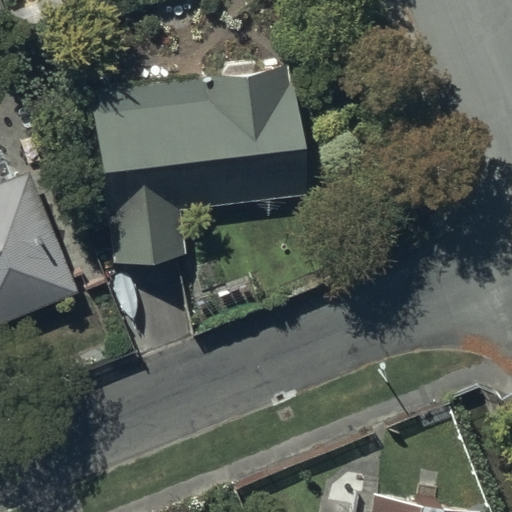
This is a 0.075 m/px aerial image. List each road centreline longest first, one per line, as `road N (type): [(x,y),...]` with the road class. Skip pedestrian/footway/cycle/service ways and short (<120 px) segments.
road 1 (residential): [(511,264),(0,463)]
road 2 (residential): [(467,0),(511,118)]
